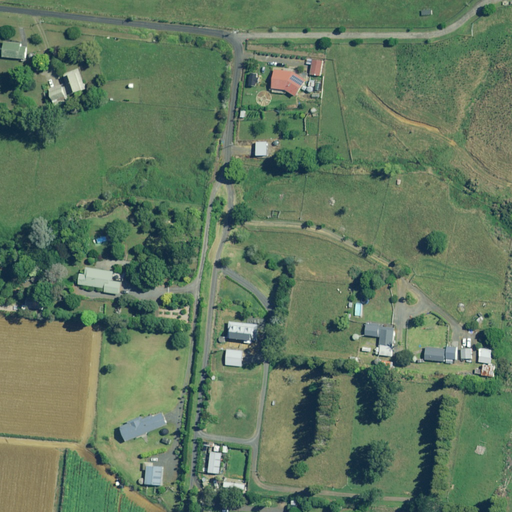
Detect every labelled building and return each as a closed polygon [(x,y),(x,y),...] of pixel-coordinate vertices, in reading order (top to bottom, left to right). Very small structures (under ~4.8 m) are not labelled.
[(22,44),(5,42),(3,57),(26,59),(27,48),(21,47),(22,44)] [(323,62),(313,60),(311,75),(321,76),(323,62)] [(86,90),(79,69),(64,74),(71,95),(86,90)] [(274,89),(273,93),(286,94),(287,91),(298,97),(306,81),(293,73),(276,69),(273,89),(274,89)] [(69,104),(64,88),(51,92),(56,108),(69,104)] [(115,272),(87,268),(86,275),(81,274),(80,285),(106,288),(105,293),(120,294),(121,283),(114,281),(115,272)] [(259,325),(230,322),(229,332),(232,332),(232,339),(257,341),(259,325)] [(380,325),(366,323),(365,336),(380,337),(379,348),(377,347),(376,355),(392,356),(395,328),(379,326),(380,325)] [(446,349),(426,347),(425,360),(445,362),(446,349)] [(472,348),(462,348),(461,359),(472,359),(472,348)] [(499,350),(479,349),(479,351),(475,351),(475,357),(479,357),(479,362),(491,363),(491,357),(499,358),(499,350)] [(243,351),(228,350),(226,365),(242,367),(243,351)] [(494,366),(482,365),(482,370),(475,369),(475,374),(482,374),(481,376),(493,377),(494,366)] [(168,425),(163,413),(144,421),(143,418),(121,427),(127,442),(168,425)] [(222,454),(212,453),(210,473),(220,474),(222,454)] [(153,463),(145,462),(144,470),(148,471),(147,485),(162,486),(163,467),(152,467),(153,463)]
